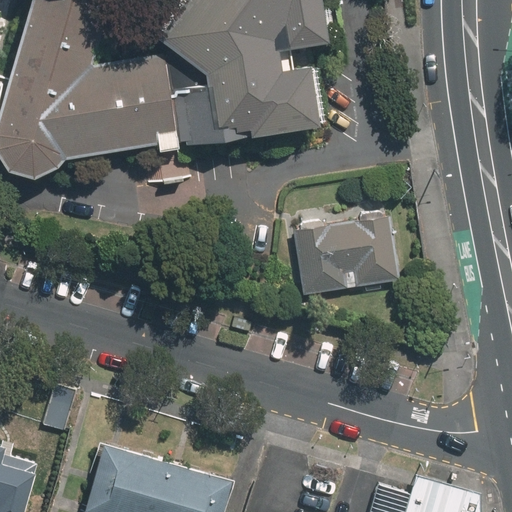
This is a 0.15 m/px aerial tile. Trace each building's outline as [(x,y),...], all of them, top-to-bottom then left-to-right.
[(61,152),(191,135),(317,119),(310,61),(289,63),(286,42),(327,35),(320,0),(27,0),(0,100),(0,154),(5,164),(33,172),(56,161),(61,152)] [(384,263),(370,195),(280,214),(294,281),(384,263)] [(220,511),(232,470),(105,436),(87,504),(118,511),(220,511)] [(26,511),(44,452),(0,438),(0,511),(26,511)] [(406,511),(484,511),(484,488),(417,470),(414,485),(406,511)]
